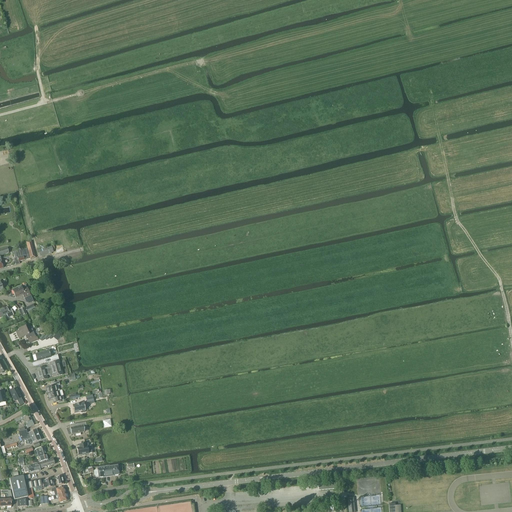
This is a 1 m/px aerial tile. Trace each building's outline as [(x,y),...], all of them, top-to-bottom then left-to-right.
[(26,243),(27,249),(13,252),(14,258),(16,266),(19,265),(19,262),(35,258),(31,241),(26,243)] [(52,247),(37,251),(39,257),(53,252),(52,247)] [(0,269),(3,268),(2,264),(0,257),(0,255),(8,253),(7,248),(0,250),(0,269)] [(24,290),(22,287),(12,291),(16,298),(25,294),(27,297),(25,298),(26,303),(29,304),(33,302),(27,289),(24,290)] [(14,315),(11,308),(7,310),(7,309),(0,311),(0,318),(3,317),(2,317),(7,314),(8,317),(14,315)] [(27,331),(25,326),(18,329),(19,331),(16,332),(19,339),(25,337),(27,340),(29,344),(38,340),(37,337),(35,338),(34,337),(34,336),(31,330),(27,331)] [(43,334),(39,339),(42,341),(44,339),(46,340),(48,338),(50,340),(52,337),(58,341),(60,336),(61,336),(60,335),(55,332),(54,334),(51,333),(49,335),(47,333),(45,336),(43,334)] [(48,351),(35,355),(37,361),(50,358),(48,351)] [(44,367),(37,369),(40,381),(46,379),(45,376),(52,374),(53,378),(62,375),(59,361),(49,364),(50,367),(44,368),(44,367)] [(51,387),(46,388),(47,394),(57,391),(59,391),(57,386),(59,385),(58,382),(50,384),(51,387)] [(18,391),(17,388),(10,392),(15,401),(17,400),(19,406),(24,404),(21,398),(22,398),(19,391),(18,391)] [(57,391),(47,394),(49,400),(54,399),(55,401),(55,403),(64,401),(63,399),(62,396),(60,396),(59,391),(57,391)] [(85,411),(84,403),(80,404),(76,404),(76,405),(72,406),(74,413),(80,412),(81,413),(84,413),(85,412),(84,411),(85,411)] [(34,425),(28,415),(26,416),(26,415),(15,420),(16,423),(23,420),(27,429),(34,425)] [(80,434),(80,433),(84,432),(84,429),(86,428),(85,423),(74,425),(74,428),(70,428),(71,434),(75,434),(75,435),(80,434)] [(26,430),(18,432),(19,436),(22,442),(24,441),(26,440),(30,438),(31,437),(32,438),(39,436),(36,430),(28,433),(27,434),(26,430)] [(26,440),(24,441),(26,446),(40,440),(39,436),(32,438),(31,437),(30,438),(26,440)] [(80,448),(77,449),(78,455),(82,455),(82,456),(85,455),(85,454),(88,454),(92,453),(91,446),(88,447),(88,444),(85,444),(79,445),(80,448)] [(38,458),(46,455),(44,447),(35,450),(36,451),(34,451),(36,458),(38,458)] [(41,469),(54,465),(52,459),(39,463),(41,469)] [(28,474),(34,472),(33,466),(27,467),(23,468),(25,473),(28,472),(28,474)] [(107,467),(109,477),(113,476),(112,475),(119,474),(117,466),(107,467)] [(109,477),(107,467),(97,469),(98,470),(95,470),(95,471),(96,476),(96,477),(99,477),(105,476),(105,477),(109,477)] [(23,476),(9,479),(11,489),(12,490),(14,500),(28,497),(26,490),(30,489),(42,486),(41,480),(28,483),(28,484),(25,485),(25,484),(24,480),(23,476)] [(44,480),(41,480),(42,486),(43,489),(52,487),(52,486),(51,479),(44,480)] [(53,489),(51,490),(52,493),(52,496),(57,495),(65,493),(63,487),(56,489),(55,488),(53,488),(53,489)] [(53,500),(52,501),(53,504),(59,502),(59,503),(67,501),(65,493),(57,495),(52,496),(53,500)] [(395,503),(389,504),(389,511),(399,511),(399,505),(395,506),(395,503)]
